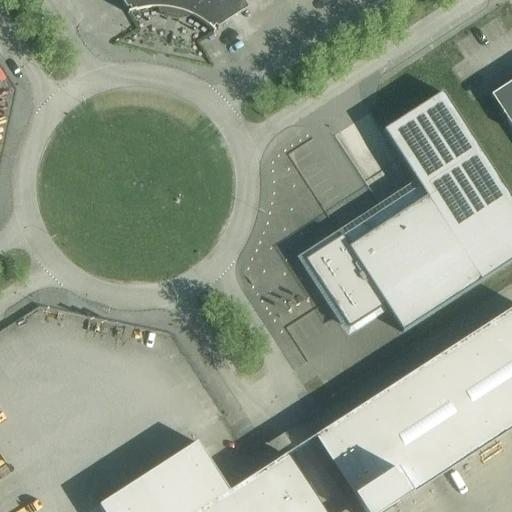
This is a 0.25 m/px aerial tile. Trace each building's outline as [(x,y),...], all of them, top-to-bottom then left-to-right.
[(119,0),(125,9),(128,8),(129,12),(127,13),(127,14),(134,12),(140,10),(147,9),(151,9),(155,9),(162,16),(171,20),(181,20),(190,16),(196,19),(199,22),(203,24),(208,28),(213,33),(214,32),(212,30),(214,27),(216,29),(247,9),(242,1),(243,0),(119,0)] [(511,81),(490,96),(511,130),(511,81)] [(511,261),(511,201),(442,93),(382,132),(425,198),(348,247),(341,236),(304,260),(348,329),(384,306),(402,333),(511,261)] [(511,305),(312,436),(360,511),(379,511),(511,425),(511,305)] [(322,511),(287,457),(229,494),(197,444),(100,507),(103,511),(322,511)]
